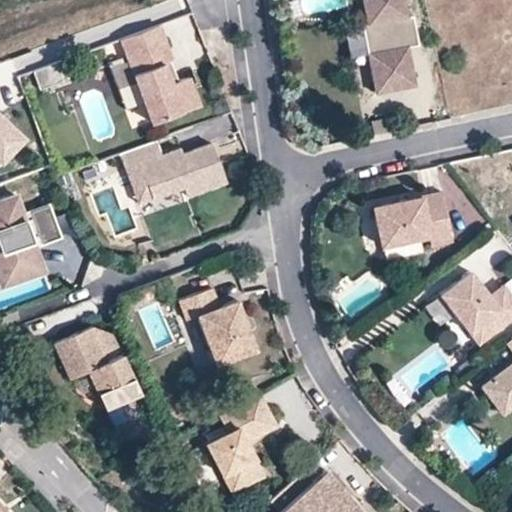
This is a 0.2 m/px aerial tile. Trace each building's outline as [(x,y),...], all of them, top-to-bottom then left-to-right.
[(400,0),(358,0),(364,25),(359,26),(365,56),(370,54),(375,75),(383,73),(387,92),(414,86),(405,45),(400,46),(398,38),(414,35),(410,15),(404,16),(400,0)] [(169,58),(156,23),(118,38),(150,121),(197,103),(186,75),(169,82),(161,61),(169,58)] [(416,43),(414,35),(398,38),(400,46),(405,45),(416,43)] [(370,54),(365,56),(369,75),(373,95),(387,92),(383,73),(375,75),(370,54)] [(124,57),(111,60),(121,105),(133,102),(124,57)] [(61,81),(54,62),(30,71),(38,89),(61,81)] [(0,158),(26,134),(0,106),(0,158)] [(154,138),(119,151),(123,167),(136,162),(149,195),(180,184),(183,194),(223,180),(208,142),(179,152),(171,155),(170,149),(159,153),(154,138)] [(171,155),(179,152),(176,146),(170,149),(171,155)] [(136,200),(149,195),(136,162),(123,167),(136,200)] [(446,239),(436,188),(365,204),(375,243),(422,233),(423,243),(446,239)] [(0,229),(6,227),(14,245),(3,250),(0,251),(0,280),(2,286),(44,269),(13,195),(0,199),(0,229)] [(47,202),(30,209),(43,242),(60,234),(47,202)] [(6,227),(0,229),(0,242),(3,250),(14,245),(6,227)] [(479,243),(462,252),(480,283),(496,273),(479,243)] [(433,288),(471,339),(511,307),(511,298),(496,278),(482,290),(463,266),(433,288)] [(175,296),(183,315),(194,311),(213,359),(254,343),(234,294),(216,301),(209,283),(175,296)] [(436,320),(448,312),(435,294),(423,302),(436,320)] [(89,328),(52,347),(69,383),(87,373),(97,397),(113,389),(121,405),(139,395),(120,356),(101,366),(97,358),(115,348),(108,335),(89,328)] [(511,328),(501,337),(511,352),(488,369),(504,392),(511,386),(511,328)] [(511,386),(504,392),(488,369),(474,379),(495,407),(511,394),(511,386)] [(104,412),(121,405),(113,389),(97,397),(104,412)] [(276,423),(259,390),(219,411),(228,429),(206,440),(232,489),(264,473),(246,439),(276,423)] [(311,481),(301,470),(267,498),(276,509),(272,511),(362,511),(326,468),(311,481)]
